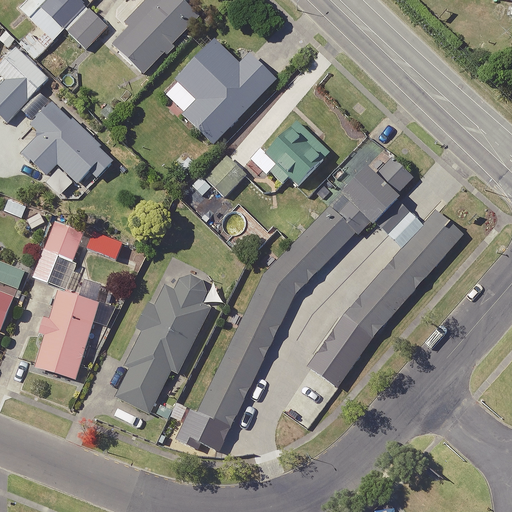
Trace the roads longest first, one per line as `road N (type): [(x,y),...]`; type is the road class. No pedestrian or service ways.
road 1 (residential): [(259,511),(329,485),(511,284)]
road 2 (secondary): [(334,0),(511,173)]
road 3 (residential): [(0,441),(192,511)]
